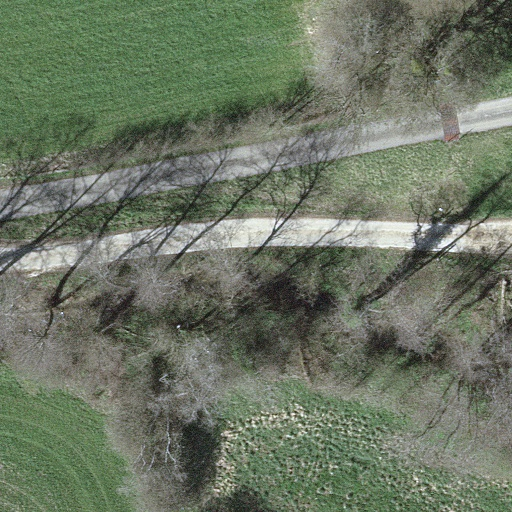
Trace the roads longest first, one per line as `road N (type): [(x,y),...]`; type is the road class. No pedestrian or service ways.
road 1 (track): [(0,203),(511,110)]
road 2 (track): [(0,256),(253,230),(511,237)]
